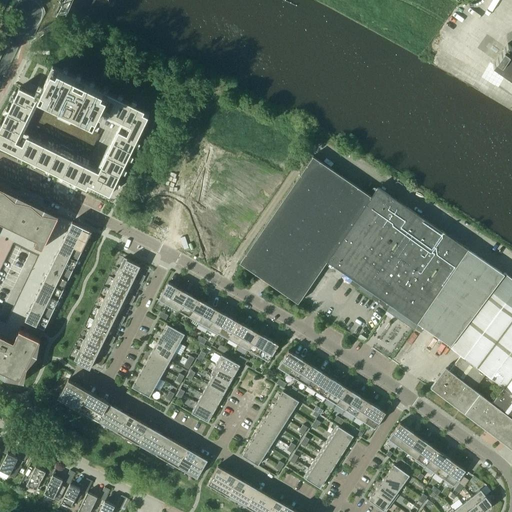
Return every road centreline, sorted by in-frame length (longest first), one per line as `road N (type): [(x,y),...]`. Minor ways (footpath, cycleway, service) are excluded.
road 1 (residential): [(167,255),(405,396)]
road 2 (residential): [(167,255),(105,386),(218,449)]
road 3 (residential): [(218,449),(328,510),(405,396)]
road 4 (residential): [(0,178),(167,255)]
road 5 (residential): [(149,510),(143,498),(0,427)]
road 6 (residential): [(405,396),(499,463),(511,481)]
